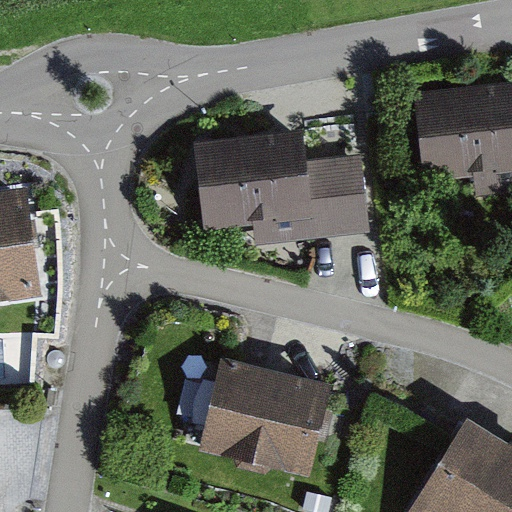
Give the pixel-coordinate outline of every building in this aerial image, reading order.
[(511,82),(413,97),(426,189),(475,182),(478,204),(511,199),(511,82)] [(302,135),(196,148),(206,237),(253,232),(256,251),(371,238),(361,161),(306,168),(302,135)] [(64,192),(0,198),(0,308),(75,301),(64,192)] [(0,380),(35,381),(36,332),(0,331),(0,380)] [(365,396),(248,363),(222,456),(340,488),(365,396)] [(511,511),(511,424),(499,417),(440,511),(511,511)]
